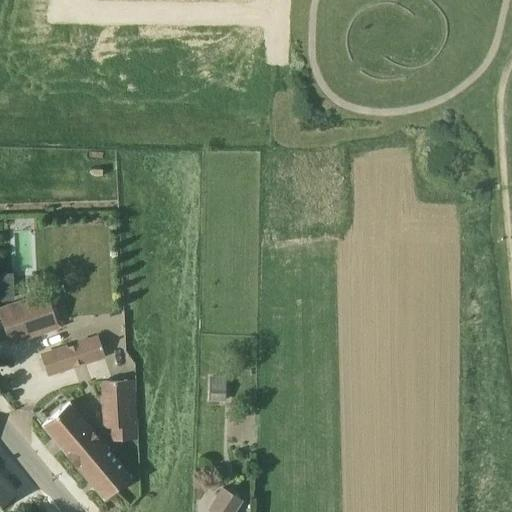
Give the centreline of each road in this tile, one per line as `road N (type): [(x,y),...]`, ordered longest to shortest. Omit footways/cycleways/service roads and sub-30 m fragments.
road 1 (unknown): [(268,11),(63,6),(64,0)]
road 2 (unclassified): [(84,511),(0,419)]
